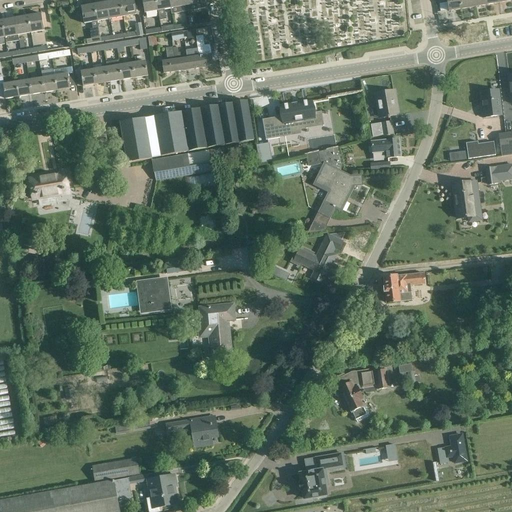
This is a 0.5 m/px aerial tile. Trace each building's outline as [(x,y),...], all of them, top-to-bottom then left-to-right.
[(119,0),(108,2),(111,18),(123,16),(120,0),(119,0)] [(120,0),(123,16),(137,14),(134,0),(120,0)] [(157,10),(155,0),(142,0),(144,12),(157,10)] [(159,21),(166,20),(164,9),(170,8),(169,0),(155,0),(157,10),(159,21)] [(184,11),(182,0),(169,0),(170,8),(171,14),(184,11)] [(182,0),(184,11),(206,8),(204,0),(182,0)] [(459,0),(446,0),(449,11),(461,9),(459,0)] [(459,0),(461,9),(474,7),(472,0),(459,0)] [(97,21),(111,18),(108,2),(94,4),(97,21)] [(94,4),(81,7),(83,23),(92,22),(93,29),(98,28),(97,21),(94,4)] [(413,4),(407,5),(410,24),(416,23),(413,4)] [(42,13),(28,16),(31,33),(44,30),(42,13)] [(28,16),(15,18),(18,35),(31,33),(28,16)] [(15,18),(2,20),(6,43),(19,41),(18,35),(15,18)] [(126,33),(127,38),(143,36),(141,24),(135,25),(136,32),(126,33)] [(198,49),(200,68),(213,66),(212,54),(211,54),(210,45),(204,45),(203,36),(205,35),(204,28),(195,30),(196,37),(198,49)] [(183,32),(172,33),(173,41),(184,39),(183,32)] [(149,47),(157,46),(155,36),(148,37),(149,47)] [(129,41),(129,46),(140,45),(141,50),(147,49),(146,38),(129,41)] [(116,43),(117,48),(118,53),(125,52),(124,47),(129,46),(129,41),(116,43)] [(188,70),(187,58),(181,59),(180,53),(178,53),(177,48),(173,49),(173,47),(173,48),(176,71),(188,70)] [(176,71),(173,48),(166,49),(168,61),(162,62),(164,73),(176,71)] [(187,58),(188,70),(200,68),(198,49),(186,51),(187,58)] [(51,53),(52,59),(70,56),(70,50),(51,53)] [(346,52),(325,55),(326,64),(347,60),(346,52)] [(107,67),(109,82),(122,80),(119,65),(119,61),(106,63),(107,67)] [(132,63),(135,78),(148,76),(145,61),(132,63)] [(132,63),(119,65),(122,80),(135,78),(132,63)] [(101,68),(101,64),(93,66),(94,69),(96,84),(109,82),(107,67),(101,68)] [(83,86),(96,84),(94,69),(81,71),(83,86)] [(68,73),(54,76),(57,90),(70,88),(68,77),(73,77),(73,72),(68,73)] [(54,76),(41,78),(43,93),(57,90),(54,76)] [(3,77),(0,77),(0,98),(5,97),(5,99),(18,97),(15,82),(4,84),(3,77)] [(41,78),(29,80),(31,95),(43,93),(41,78)] [(29,80),(15,82),(18,97),(31,95),(29,80)] [(481,92),(484,118),(501,116),(498,90),(481,92)] [(375,94),(376,102),(380,102),(382,118),(399,115),(397,106),(395,107),(393,91),(375,94)] [(145,118),(120,122),(127,163),(152,159),(152,158),(225,145),(239,143),(254,140),(247,100),(154,116),(154,117),(145,118)] [(314,114),(312,101),(307,102),(307,101),(303,102),(304,103),(299,103),(299,102),(291,103),(292,105),(288,105),(288,104),(284,105),(284,106),(280,107),(282,119),(275,121),(274,118),(262,120),(266,140),(280,138),(279,135),(298,132),(296,124),(312,121),(311,114),(314,114)] [(392,121),(380,123),(382,137),(394,135),(392,121)] [(511,132),(499,135),(502,156),(511,154),(511,132)] [(373,153),(384,152),(384,158),(400,157),(399,139),(371,142),(373,153)] [(273,162),(269,143),(257,145),(260,165),(273,162)] [(351,176),(340,171),(343,165),(339,147),(318,152),(321,164),(324,165),(313,186),(328,193),(319,212),(330,218),(335,207),(341,211),(346,201),(343,199),(350,186),(362,185),(361,176),(351,176)] [(224,148),(152,161),(154,173),(226,160),(224,148)] [(496,159),(485,160),(489,185),(499,183),(496,159)] [(390,169),(390,162),(380,163),(381,170),(390,169)] [(32,200),(38,199),(39,206),(56,203),(55,196),(69,194),(66,172),(29,178),(32,200)] [(452,185),(457,218),(476,216),(472,182),(452,185)] [(342,241),(346,233),(328,234),(327,234),(317,256),(314,255),(315,253),(300,246),(293,261),(314,272),(311,278),(323,283),(326,277),(334,281),(338,272),(330,268),(337,255),(333,253),(335,248),(339,250),(344,242),(342,241)] [(272,251),(279,251),(278,242),(271,243),(272,251)] [(185,257),(165,260),(167,275),(187,271),(185,257)] [(424,273),(383,278),(385,288),(384,288),(385,293),(386,303),(412,300),(410,286),(425,284),(424,273)] [(166,279),(143,283),(144,292),(146,292),(148,303),(145,303),(147,312),(157,310),(156,309),(169,307),(166,279)] [(208,347),(209,358),(223,357),(222,352),(230,351),(227,320),(234,320),(232,305),(200,308),(202,323),(198,323),(200,337),(208,336),(209,346),(208,347)] [(410,364),(398,366),(399,374),(411,372),(410,364)] [(335,378),(336,381),(335,381),(343,394),(340,396),(346,406),(348,405),(356,420),(357,422),(367,417),(369,413),(366,408),(363,407),(360,400),(363,398),(359,389),(377,386),(377,390),(390,388),(387,369),(374,371),(373,370),(355,373),(355,372),(352,373),(345,376),(344,374),(335,378)] [(66,401),(75,400),(73,388),(65,389),(66,401)] [(167,432),(191,428),(194,448),(212,445),(211,438),(218,437),(215,416),(165,424),(167,432)] [(117,435),(139,431),(150,429),(149,420),(115,426),(117,435)] [(466,461),(462,435),(450,437),(452,447),(445,449),(447,458),(440,459),(441,463),(449,462),(448,458),(454,457),(455,463),(466,461)] [(42,448),(50,442),(45,437),(38,443),(42,448)] [(388,461),(398,460),(396,444),(387,445),(388,461)] [(345,467),(343,454),(316,458),(316,459),(317,467),(319,466),(320,471),(300,474),(302,483),(300,483),(301,491),(303,490),(304,499),(326,495),(325,486),(328,485),(325,472),(326,472),(325,471),(345,467)] [(95,483),(128,477),(128,476),(139,474),(137,458),(92,466),(95,483)] [(177,486),(175,474),(147,480),(146,475),(128,478),(130,485),(147,481),(149,493),(151,493),(152,498),(146,499),(148,511),(160,511),(159,507),(176,504),(175,494),(176,493),(175,486),(177,486)] [(130,485),(128,478),(128,477),(95,483),(0,500),(0,511),(120,511),(118,501),(132,499),(130,485)]
